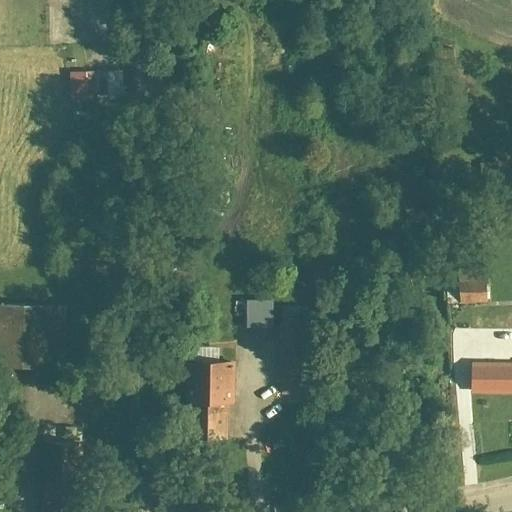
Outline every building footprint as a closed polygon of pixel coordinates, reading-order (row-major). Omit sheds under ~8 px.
[(69,73),(70,100),(120,98),(119,71),(69,73)] [(458,279),(458,303),(487,303),(487,280),(458,279)] [(243,306),(243,323),(257,323),(257,306),(243,306)] [(307,323),(276,323),(277,389),(308,389),(307,323)] [(227,356),(188,356),(187,436),(226,436),(227,356)] [(511,365),(476,366),(476,390),(511,389),(511,365)] [(78,511),(77,439),(41,440),(41,511),(78,511)]
